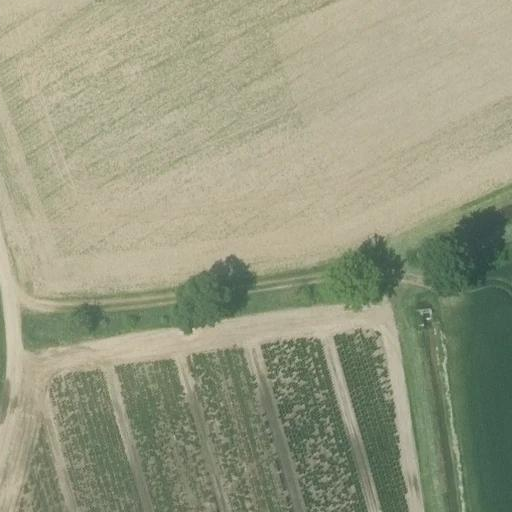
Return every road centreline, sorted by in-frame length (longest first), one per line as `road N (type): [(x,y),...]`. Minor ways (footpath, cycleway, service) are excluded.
road 1 (track): [(14,304),(72,310),(393,276),(420,286),(511,245)]
road 2 (track): [(0,427),(12,376),(14,304)]
